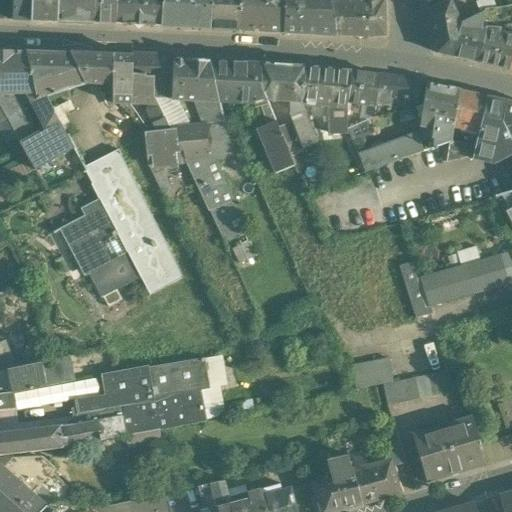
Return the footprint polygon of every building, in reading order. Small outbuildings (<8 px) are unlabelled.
[(31,0),(12,0),(12,20),(31,21),(31,0)] [(31,0),(31,21),(57,22),(57,0),(31,0)] [(57,0),(57,22),(93,24),(94,0),(57,0)] [(94,0),(93,24),(114,25),(115,0),(94,0)] [(115,0),(114,25),(160,27),(161,0),(115,0)] [(161,0),(160,27),(209,30),(210,0),(161,0)] [(210,0),(209,30),(238,31),(239,0),(210,0)] [(239,0),(238,31),(290,34),(291,0),(239,0)] [(291,0),(290,34),(336,36),(329,0),(291,0)] [(359,2),(341,3),(340,0),(329,0),(336,36),(361,38),(360,2),(359,2)] [(359,0),(359,2),(360,2),(361,38),(384,37),(383,1),(381,1),(380,0),(359,0)] [(449,0),(429,9),(436,53),(452,57),(461,22),(453,20),(455,14),(449,0)] [(511,2),(511,0),(483,0),(475,3),(479,14),(483,12),(485,10),(506,8),(506,7),(511,6),(511,2)] [(479,14),(461,22),(452,57),(477,63),(485,27),(479,27),(483,12),(479,14)] [(511,37),(499,35),(500,28),(485,27),(477,63),(509,71),(511,58),(511,37)] [(25,52),(0,51),(0,107),(19,143),(37,133),(20,101),(28,100),(44,130),(59,122),(45,97),(36,100),(25,52)] [(68,54),(25,52),(36,100),(45,97),(84,85),(68,54)] [(111,56),(68,54),(84,85),(97,85),(105,101),(111,99),(112,99),(111,56)] [(173,55),(131,54),(131,57),(132,57),(131,74),(144,75),(144,76),(154,77),(153,97),(171,98),(171,101),(172,101),(173,60),(173,55)] [(144,75),(131,74),(132,57),(131,57),(111,56),(112,99),(111,99),(112,104),(148,105),(146,112),(157,133),(170,132),(153,97),(154,77),(144,76),(144,75)] [(210,62),(173,60),(172,101),(177,101),(194,102),(197,102),(197,107),(206,107),(206,102),(219,103),(210,62)] [(255,64),(210,62),(219,103),(223,123),(229,122),(237,121),(238,104),(253,105),(254,88),(255,64)] [(305,67),(260,64),(261,88),(266,102),(289,103),(292,110),(289,115),(302,149),(315,144),(316,144),(301,103),(305,67)] [(350,72),(305,67),(301,103),(328,107),(327,117),(346,115),(346,109),(347,103),(350,72)] [(379,75),(350,72),(347,103),(374,108),(379,75)] [(421,81),(379,75),(374,108),(373,118),(394,113),(394,108),(388,108),(389,98),(417,102),(421,81)] [(458,91),(426,84),(421,117),(417,117),(415,125),(419,126),(419,131),(420,141),(431,141),(430,150),(450,143),(451,143),(453,128),(452,128),(458,91)] [(254,88),(253,105),(257,130),(275,123),(266,102),(261,88),(254,88)] [(485,97),(458,91),(452,128),(453,128),(477,134),(485,97)] [(188,126),(177,101),(172,101),(171,101),(171,98),(153,97),(170,132),(174,131),(173,127),(188,126)] [(506,102),(485,97),(472,156),(472,160),(494,165),(511,156),(508,150),(511,148),(511,145),(509,140),(510,139),(501,122),(506,102)] [(511,102),(507,102),(507,101),(506,101),(506,102),(501,122),(510,139),(509,140),(511,145),(511,148),(508,150),(511,156),(511,102)] [(197,102),(194,102),(197,125),(223,123),(219,103),(206,102),(206,107),(197,107),(197,102)] [(113,112),(103,117),(111,136),(123,130),(113,112)] [(327,117),(326,118),(327,134),(346,132),(347,115),(327,117)] [(240,122),(237,121),(229,122),(237,138),(237,140),(245,137),(240,122)] [(366,121),(346,129),(352,142),(371,134),(366,121)] [(44,131),(37,134),(37,133),(19,143),(34,171),(43,166),(73,149),(59,122),(44,130),(44,131)] [(207,142),(237,138),(229,122),(223,123),(197,125),(188,126),(190,142),(195,159),(208,158),(207,142)] [(275,123),(257,130),(271,164),(265,167),(269,176),(294,166),(275,123)] [(178,151),(179,151),(182,151),(184,159),(195,159),(190,142),(188,126),(173,127),(174,131),(178,151)] [(174,131),(170,132),(157,133),(144,135),(147,165),(148,165),(156,164),(168,161),(169,166),(181,164),(179,151),(178,151),(174,131)] [(416,134),(358,156),(364,173),(422,152),(416,134)] [(315,144),(302,149),(305,157),(312,154),(310,151),(317,148),(315,144)] [(468,148),(450,144),(448,162),(472,156),(474,149),(468,149),(468,148)] [(78,158),(64,165),(71,180),(85,173),(78,158)] [(195,159),(184,159),(183,160),(208,213),(209,213),(209,212),(213,210),(214,210),(226,205),(234,202),(234,201),(213,158),(208,158),(195,159)] [(165,172),(156,164),(148,165),(162,194),(171,191),(165,172)] [(55,188),(43,166),(34,171),(46,192),(55,188)] [(92,185),(141,278),(142,280),(174,263),(127,168),(92,185)] [(103,207),(64,227),(102,299),(141,278),(92,185),(91,185),(103,207)] [(209,212),(209,213),(224,244),(248,233),(234,202),(226,205),(230,215),(219,221),(214,210),(213,210),(209,212)] [(226,205),(214,210),(219,221),(230,215),(226,205)] [(253,240),(233,249),(239,263),(259,255),(253,240)] [(511,251),(419,278),(428,307),(429,307),(511,282),(511,251)] [(417,279),(412,262),(399,266),(415,319),(431,314),(429,307),(428,307),(419,278),(417,279)] [(174,263),(142,280),(150,296),(182,278),(174,263)] [(0,373),(8,371),(16,368),(5,341),(0,343),(0,373)] [(41,363),(45,387),(74,381),(69,356),(41,363)] [(204,357),(148,367),(153,398),(201,390),(210,389),(204,357)] [(389,359),(352,367),(355,390),(383,385),(393,382),(389,359)] [(45,387),(41,363),(16,368),(8,371),(11,394),(13,393),(45,387)] [(104,396),(74,400),(79,425),(82,445),(125,436),(146,432),(159,429),(159,430),(204,422),(201,390),(153,398),(148,367),(148,366),(101,375),(104,396)] [(0,394),(11,394),(8,371),(0,373),(0,394)] [(393,382),(383,385),(387,406),(453,393),(449,371),(393,382)] [(11,394),(0,394),(0,410),(15,408),(13,393),(11,394)] [(471,416),(411,434),(426,483),(486,465),(471,416)] [(74,425),(60,427),(62,449),(82,445),(79,425),(74,426),(74,425)] [(0,434),(0,456),(1,456),(62,449),(60,427),(0,434)] [(159,429),(146,432),(125,436),(128,448),(161,442),(159,430),(159,429)] [(400,443),(388,445),(391,455),(389,462),(390,467),(407,463),(400,443)] [(333,481),(311,487),(314,499),(318,498),(321,511),(330,511),(360,504),(351,472),(352,472),(347,455),(328,461),(333,481)] [(352,472),(351,472),(360,504),(398,493),(390,467),(389,462),(391,455),(378,458),(380,464),(352,472)] [(13,458),(4,470),(0,466),(0,511),(41,511),(46,507),(31,494),(51,472),(51,473),(54,469),(43,458),(39,457),(34,459),(30,463),(25,457),(13,458)] [(51,472),(31,494),(46,507),(48,507),(56,503),(68,504),(71,491),(51,473),(51,472)] [(224,481),(210,484),(215,503),(206,505),(208,511),(202,511),(231,511),(230,505),(231,504),(224,481)] [(195,487),(184,490),(189,508),(200,505),(195,487)] [(296,511),(290,488),(270,493),(269,487),(259,490),(265,511),(296,511)] [(265,511),(259,490),(246,493),(248,500),(231,504),(230,505),(231,511),(265,511)] [(511,511),(511,492),(498,497),(501,511),(511,511)] [(68,504),(56,503),(48,507),(53,511),(170,511),(167,493),(107,507),(68,504)]
